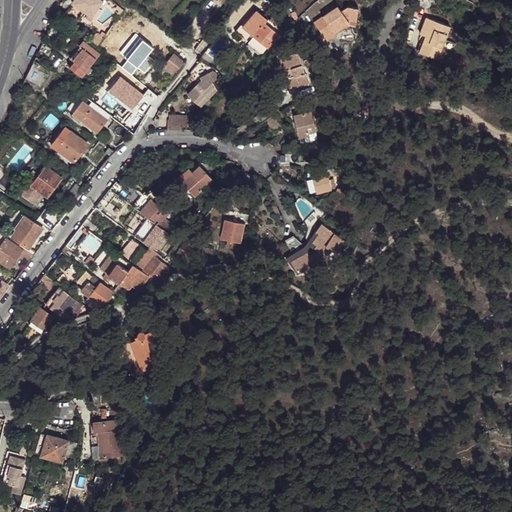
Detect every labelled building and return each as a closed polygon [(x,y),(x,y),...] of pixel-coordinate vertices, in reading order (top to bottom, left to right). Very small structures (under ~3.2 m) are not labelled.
[(103,1),(101,0),(79,0),(76,6),(78,7),(88,14),(86,16),(86,18),(91,21),(93,18),(92,17),(103,1)] [(338,5),(314,22),(327,40),(336,34),(335,32),(332,29),(347,18),(348,19),(356,20),(358,7),(347,5),(341,10),(338,5)] [(268,19),(257,11),(249,20),(247,18),(235,31),(247,41),(252,35),(267,48),(279,34),(265,23),(268,19)] [(61,13),(59,16),(66,22),(69,17),(63,13),(61,13)] [(423,35),(426,36),(432,19),(426,17),(420,34),(423,35)] [(349,23),(356,24),(356,20),(348,19),(347,18),(332,29),(335,32),(349,22),(349,23)] [(426,36),(419,53),(437,60),(450,26),(432,19),(426,36)] [(139,24),(133,31),(139,36),(145,29),(139,24)] [(91,40),(98,46),(103,38),(96,33),(91,40)] [(417,52),(419,53),(426,36),(423,35),(417,52)] [(267,48),(254,36),(248,42),(262,54),(267,48)] [(100,54),(84,41),(71,58),(75,61),(70,67),(82,76),(86,71),(89,67),(100,54)] [(54,51),(43,43),(38,52),(47,60),(54,51)] [(298,51),(280,57),(291,88),(308,82),(298,51)] [(164,65),(175,74),(184,62),(173,53),(164,65)] [(32,66),(25,78),(40,87),(47,74),(32,66)] [(200,77),(202,80),(188,94),(200,107),(217,90),(213,81),(219,78),(216,73),(212,71),(200,77)] [(83,100),(73,113),(97,133),(108,119),(83,100)] [(116,113),(118,115),(123,110),(128,113),(132,108),(127,105),(126,106),(121,102),(113,111),(116,113)] [(311,110),(294,114),(299,136),(300,136),(301,142),(317,138),(311,110)] [(172,115),(172,120),(183,121),(183,123),(189,123),(189,116),(172,115)] [(168,120),(167,129),(183,129),(183,123),(183,121),(172,120),(168,120)] [(74,162),(88,144),(71,131),(57,149),(74,162)] [(321,154),(323,142),(316,141),(315,150),(313,149),(313,154),(321,154)] [(283,146),(283,154),(291,154),(299,154),(295,146),(283,146)] [(115,151),(109,147),(105,152),(110,156),(115,151)] [(195,196),(213,180),(200,165),(192,172),(180,182),(187,190),(188,189),(195,196)] [(62,178),(45,166),(34,181),(44,189),(41,192),(48,197),(62,178)] [(177,178),(180,182),(192,172),(189,168),(177,178)] [(316,192),(317,193),(331,189),(331,188),(335,187),(333,179),(329,180),(327,173),(313,177),(313,178),(306,180),(310,193),(316,192)] [(249,188),(254,178),(247,174),(242,184),(249,188)] [(34,181),(31,185),(41,192),(44,189),(34,181)] [(347,185),(344,183),(338,191),(341,193),(347,185)] [(83,189),(76,184),(66,196),(74,201),(83,189)] [(133,205),(140,211),(146,205),(139,199),(133,205)] [(146,205),(140,211),(140,212),(165,230),(170,223),(165,219),(170,212),(163,207),(162,209),(151,199),(146,205)] [(22,214),(6,237),(33,256),(36,252),(29,247),(43,228),(22,214)] [(100,228),(87,218),(82,225),(88,229),(95,234),(100,228)] [(241,243),(245,223),(225,218),(221,239),(228,240),(226,246),(232,247),(234,241),(241,243)] [(315,248),(315,252),(308,255),(307,252),(291,261),(298,273),(321,261),(323,259),(326,256),(330,248),(335,251),(341,237),(322,224),(316,231),(319,233),(312,242),(317,245),(315,248)] [(88,229),(82,225),(67,244),(73,249),(88,229)] [(6,237),(0,232),(0,261),(10,268),(18,256),(28,263),(33,256),(6,237)] [(83,241),(93,253),(101,245),(91,234),(83,241)] [(293,236),(285,241),(292,254),(305,246),(293,236)] [(140,245),(133,240),(123,252),(130,257),(140,245)] [(180,247),(174,255),(179,259),(185,251),(180,247)] [(159,281),(170,267),(147,250),(137,263),(145,270),(144,270),(159,281)] [(139,290),(148,276),(119,256),(103,279),(108,282),(112,277),(129,289),(132,285),(139,290)] [(56,283),(44,274),(39,281),(51,290),(56,283)] [(100,281),(92,275),(88,281),(96,287),(100,281)] [(88,281),(81,290),(89,296),(101,306),(113,291),(100,281),(96,287),(88,281)] [(43,303),(50,308),(64,290),(57,285),(43,303)] [(73,316),(82,304),(64,290),(50,308),(63,318),(72,317),(73,316)] [(101,306),(89,296),(85,301),(96,309),(101,306)] [(44,328),(53,316),(40,307),(32,319),(32,320),(29,324),(39,331),(42,327),(44,328)] [(165,362),(152,330),(145,333),(143,331),(141,331),(140,331),(138,333),(138,334),(138,335),(135,336),(136,339),(130,341),(136,356),(142,371),(147,369),(165,362)] [(142,371),(136,356),(132,357),(135,365),(134,374),(134,375),(142,379),(149,376),(147,369),(142,371)] [(122,420),(93,422),(94,431),(98,431),(99,434),(101,457),(124,455),(122,420)] [(41,433),(35,453),(41,455),(48,435),(41,433)] [(41,455),(62,462),(65,454),(72,456),(76,443),(48,434),(48,435),(41,455)] [(101,457),(99,434),(91,434),(93,458),(101,457)] [(10,455),(19,458),(20,454),(8,450),(0,477),(0,480),(3,482),(10,455)] [(14,485),(12,492),(20,494),(26,476),(20,475),(24,463),(18,461),(19,458),(10,455),(3,482),(14,485)] [(24,494),(22,499),(32,502),(34,497),(24,494)]
